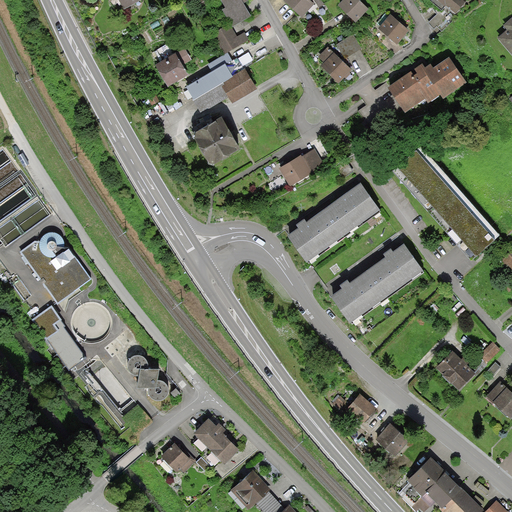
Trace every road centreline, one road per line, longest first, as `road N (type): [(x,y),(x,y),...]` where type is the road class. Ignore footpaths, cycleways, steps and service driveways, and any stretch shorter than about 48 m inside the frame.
road 1 (tertiary): [(511,491),(342,344),(258,242),(238,235),(193,253)]
road 2 (unclassified): [(210,394),(133,305),(13,126)]
road 3 (primary): [(193,253),(284,384),(395,511)]
road 4 (primary): [(52,0),(193,253)]
road 5 (residential): [(262,0),(324,106),(421,42),(425,27),(408,0)]
road 6 (unclassified): [(90,493),(81,457),(0,354)]
road 7 (unclassified): [(328,511),(210,394)]
road 8 (unclassified): [(210,394),(90,493)]
